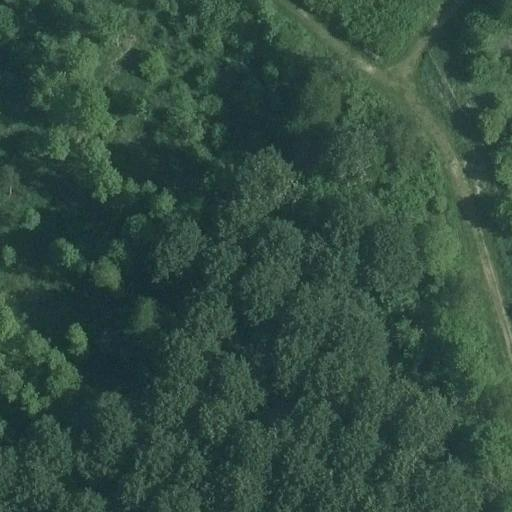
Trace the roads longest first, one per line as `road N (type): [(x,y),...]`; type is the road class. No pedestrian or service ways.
road 1 (track): [(391,82),(422,112),(452,165),(511,357)]
road 2 (track): [(284,0),(391,82)]
